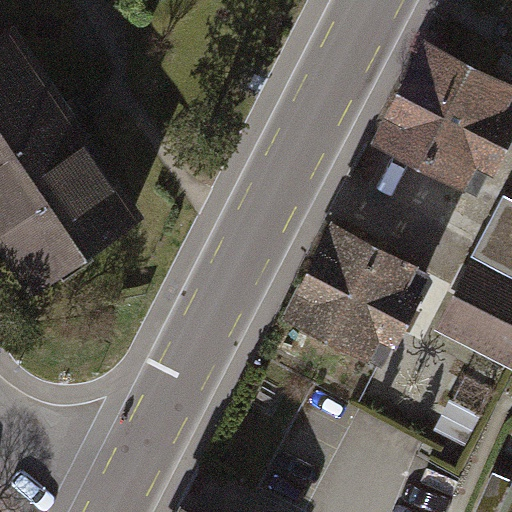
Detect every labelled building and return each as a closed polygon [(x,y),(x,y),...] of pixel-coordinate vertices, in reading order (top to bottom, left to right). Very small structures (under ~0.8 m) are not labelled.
[(185,0),(192,10),(207,0),(185,0)] [(138,214),(15,40),(0,50),(0,244),(32,289),(138,214)] [(511,140),(511,88),(432,52),(383,159),(483,204),(511,140)] [(511,194),(506,191),(474,253),(511,272),(511,194)] [(426,279),(337,235),(290,329),(379,373),(426,279)] [(511,291),(473,273),(442,339),(511,371),(511,291)]
